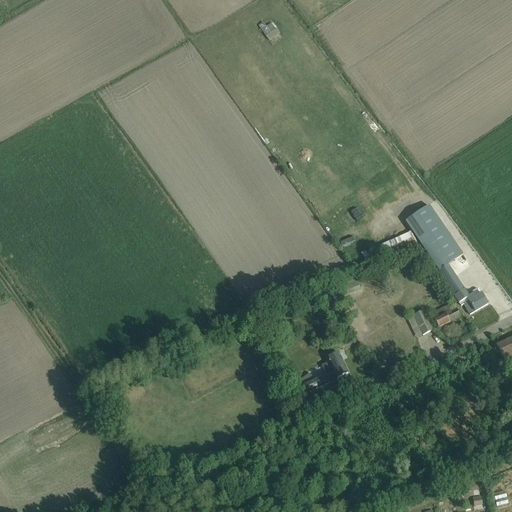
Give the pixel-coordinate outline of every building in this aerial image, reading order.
[(258,26),(269,42),(276,51),(279,49),(272,40),(279,34),(276,30),(277,29),(272,23),(266,27),(263,23),(258,26)] [(412,233),(361,255),(368,264),(418,241),(421,246),(420,246),(438,273),(454,298),(461,308),(464,306),(470,316),(488,306),(479,291),(476,290),(467,295),(448,267),(463,256),(429,206),(405,223),(412,233)] [(352,219),(364,214),(362,209),(351,214),(352,219)] [(351,226),(338,230),(343,246),(356,242),(351,226)] [(338,288),(342,299),(361,291),(356,280),(338,288)] [(322,302),(329,298),(326,292),(319,295),(322,302)] [(460,318),(453,304),(431,315),(438,330),(460,318)] [(433,332),(423,313),(413,317),(423,337),(433,332)] [(413,317),(407,320),(417,340),(423,337),(413,317)] [(339,320),(326,327),(329,333),(342,326),(339,320)] [(505,364),(511,360),(511,339),(496,347),(505,364)] [(314,381),(310,374),(299,382),(301,386),(301,387),(305,396),(348,375),(338,354),(325,360),(327,364),(322,367),(325,375),(314,381)] [(506,493),(494,496),(496,508),(509,505),(506,493)] [(480,498),(473,500),(474,508),(482,507),(480,498)]
